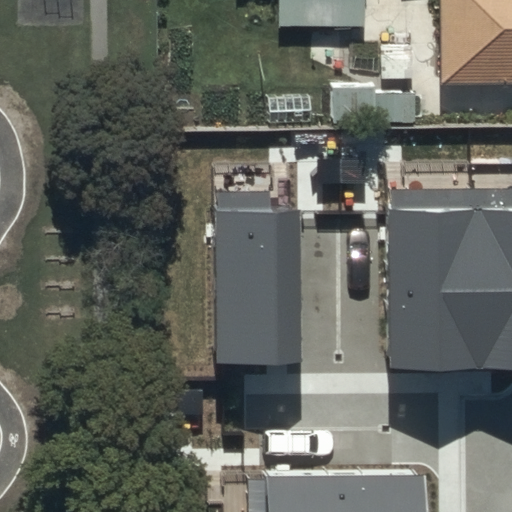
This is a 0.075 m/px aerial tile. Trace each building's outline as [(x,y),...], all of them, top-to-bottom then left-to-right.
[(275,0),(276,21),(362,22),(361,0),(275,0)] [(511,0),(442,0),(444,89),(511,88),(511,0)] [(371,82),(330,83),(331,120),(408,119),(408,92),(371,92),(371,82)] [(511,366),(511,204),(394,205),(395,367),(511,366)] [(298,207),(215,208),(216,354),(300,353),(298,207)] [(509,497),(509,445),(420,445),(420,497),(509,497)] [(414,511),(414,471),(262,472),(262,511),(414,511)]
